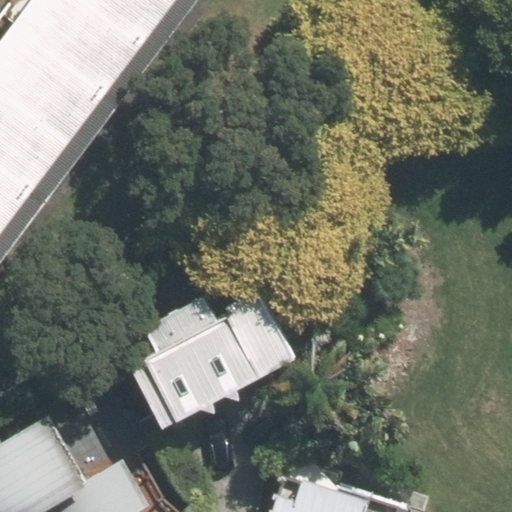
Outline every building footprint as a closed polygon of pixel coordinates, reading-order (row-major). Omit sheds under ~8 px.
[(90,0),(33,0),(17,21),(107,89),(144,41),(90,0)] [(90,0),(144,41),(175,0),(90,0)] [(17,21),(0,43),(0,84),(70,138),(107,89),(17,21)] [(0,84),(0,161),(32,186),(70,138),(0,84)] [(0,161),(0,228),(32,186),(0,161)] [(126,357),(162,424),(295,355),(259,288),(216,310),(205,290),(146,321),(156,341),(126,357)] [(87,476),(48,411),(0,438),(0,511),(157,511),(123,455),(87,476)] [(406,511),(414,486),(281,446),(260,511),(406,511)]
